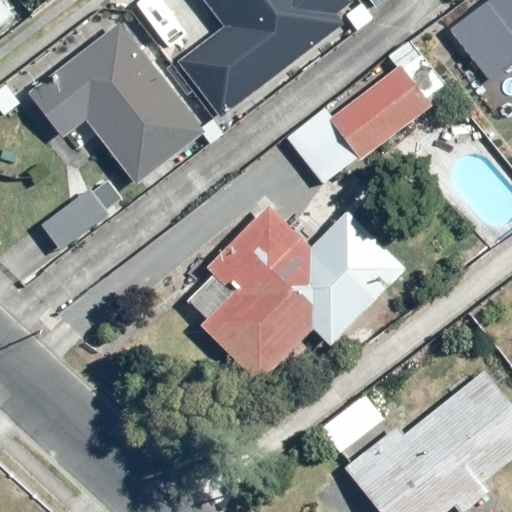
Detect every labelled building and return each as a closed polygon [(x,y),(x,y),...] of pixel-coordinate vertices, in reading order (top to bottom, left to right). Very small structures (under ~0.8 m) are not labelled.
[(0,0),(0,25),(15,12),(4,0),(0,0)] [(177,65),(217,120),(349,22),(336,4),(341,0),(207,0),(228,28),(177,65)] [(385,0),(367,0),(374,8),(385,0)] [(209,129),(119,17),(87,43),(77,31),(60,45),(69,56),(26,90),(64,137),(88,118),(140,184),(209,129)] [(448,95),(417,52),(331,112),(326,106),(288,133),(323,183),(448,95)] [(329,230),(289,188),(179,294),(260,378),(315,325),(332,341),(407,269),(349,210),(329,230)] [(511,409),(482,368),(348,467),(380,511),(435,511),(511,455),(511,409)] [(385,418),(364,391),(322,423),(343,451),(385,418)]
